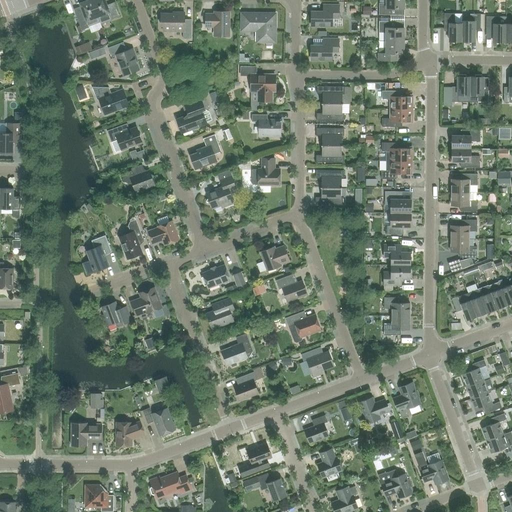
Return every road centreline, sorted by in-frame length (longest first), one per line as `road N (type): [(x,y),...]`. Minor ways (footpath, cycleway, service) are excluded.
road 1 (residential): [(431,354),(426,61)]
road 2 (residential): [(204,250),(150,108),(164,75),(134,0)]
road 3 (residential): [(361,380),(297,212)]
road 4 (residential): [(229,429),(166,264)]
road 5 (residential): [(476,485),(431,354)]
road 6 (residential): [(297,212),(295,75)]
road 7 (residential): [(295,75),(385,76),(426,61)]
road 8 (residential): [(131,465),(0,464)]
